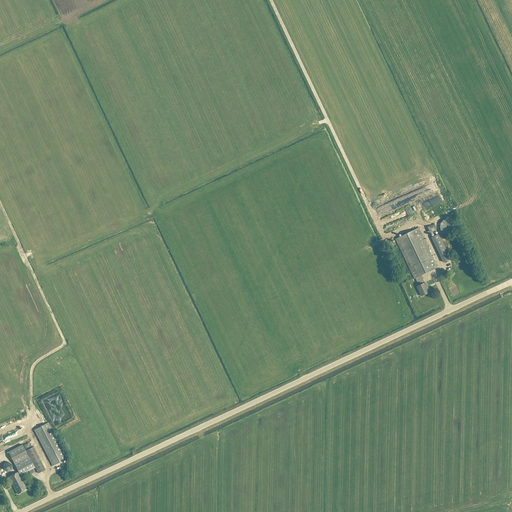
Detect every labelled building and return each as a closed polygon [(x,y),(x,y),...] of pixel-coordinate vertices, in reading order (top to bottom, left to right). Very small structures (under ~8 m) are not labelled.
[(440,196),(425,203),(427,208),(442,201),(440,196)] [(389,222),(412,213),(411,210),(409,211),(408,210),(385,219),(386,224),(389,223),(389,222)] [(456,227),(456,226),(456,225),(456,224),(456,223),(455,222),(455,221),(454,221),(454,220),(453,220),(453,219),(452,219),(451,219),(451,218),(450,218),(449,218),(448,218),(447,218),(446,218),(445,219),(444,219),(443,220),(443,221),(442,221),(442,222),(441,222),(441,223),(441,224),(440,225),(440,226),(440,227),(440,228),(441,229),(441,230),(442,231),(443,232),(443,233),(444,233),(445,233),(445,234),(446,234),(447,234),(448,234),(449,234),(450,234),(451,234),(452,234),(453,233),(454,232),(455,231),(455,230),(456,230),(456,229),(456,228),(456,227)] [(437,267),(418,228),(395,239),(414,278),(415,278),(419,286),(417,287),(419,292),(421,296),(429,292),(427,287),(427,286),(426,282),(425,283),(421,275),(437,267)] [(447,251),(438,234),(431,237),(440,255),(443,262),(450,259),(447,251)] [(66,459),(48,423),(34,430),(52,466),(66,459)] [(27,489),(19,475),(28,471),(30,474),(34,472),(32,469),(35,468),(29,458),(22,445),(8,452),(18,472),(8,477),(17,494),(27,489)] [(45,470),(33,447),(26,451),(38,473),(45,470)] [(7,462),(3,464),(3,469),(7,472),(11,470),(12,464),(7,462)]
